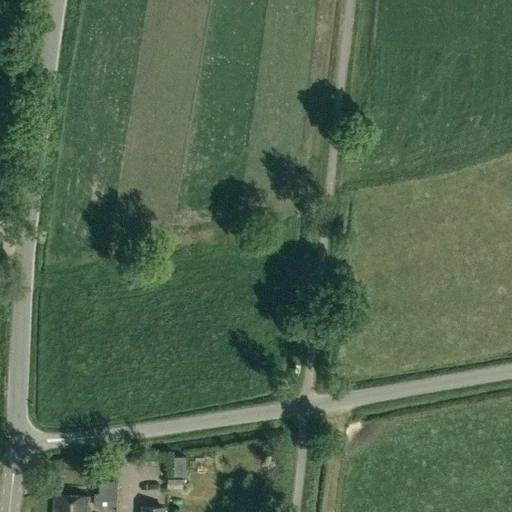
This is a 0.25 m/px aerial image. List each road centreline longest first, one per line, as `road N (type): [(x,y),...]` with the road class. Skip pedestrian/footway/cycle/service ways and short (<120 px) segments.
road 1 (unclassified): [(14,445),(511,369)]
road 2 (unclassified): [(14,445),(22,278),(57,0)]
